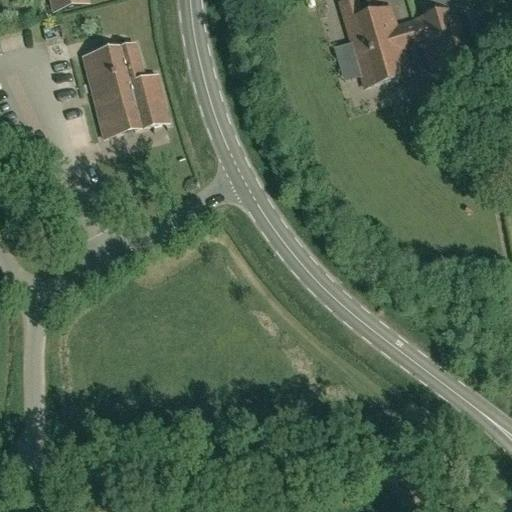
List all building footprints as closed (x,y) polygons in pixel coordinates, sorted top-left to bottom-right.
[(87,0),(49,0),(53,14),(88,5),(87,0)] [(423,23),(454,14),(451,2),(450,0),(433,0),(418,5),(423,23)] [(360,79),(364,91),(410,78),(401,48),(420,42),(429,72),(468,61),(454,14),(423,23),(416,25),(396,31),(390,11),(361,19),(356,2),(339,7),(350,45),(360,79)] [(360,79),(350,45),(333,50),(343,84),(360,79)] [(144,81),(136,48),(84,61),(104,142),(168,126),(156,78),(144,81)] [(511,152),(511,105),(510,105),(497,148),(511,152)]
